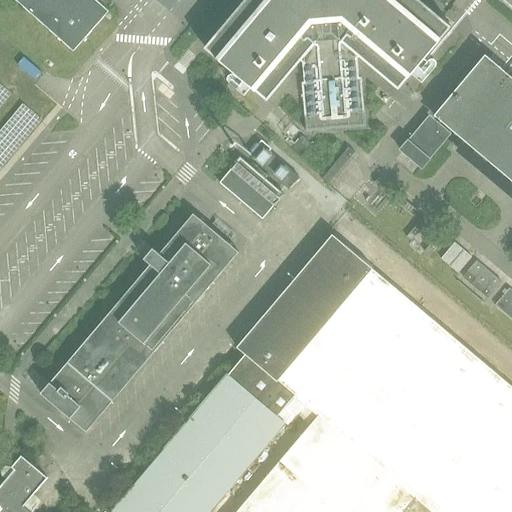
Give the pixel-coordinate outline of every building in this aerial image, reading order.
[(96,0),(16,0),(74,51),(109,11),(96,0)] [(246,0),(243,4),(243,3),(242,4),(243,5),(234,15),(233,15),(233,16),(225,26),(224,26),(224,27),(215,37),(214,37),(204,48),(267,101),(300,61),(303,63),(304,82),(302,82),(306,130),(365,125),(361,77),(358,77),(357,59),(359,56),(399,89),(451,27),(439,17),(438,18),(428,9),(428,8),(427,8),(417,0),(246,0)] [(458,148),(460,150),(511,193),(511,77),(485,55),(460,85),(455,81),(428,113),(430,115),(399,150),(423,169),(452,134),(464,141),(458,148)] [(294,145),(302,152),(309,144),(301,137),(294,145)] [(261,146),(251,158),(262,168),(288,190),(299,177),(273,155),(261,146)] [(241,158),(220,183),(263,219),(284,195),(241,158)] [(194,214),(160,254),(156,251),(147,261),(151,264),(43,395),(87,432),(239,252),(194,214)] [(511,511),(511,386),(373,269),(332,235),(237,347),(246,354),(229,374),(228,373),(110,511),(212,511),(287,424),(278,416),(295,396),(319,415),(236,511),(404,511),(415,498),(432,511),(511,511)] [(472,257),(456,242),(442,258),(459,273),(472,257)] [(477,260),(463,277),(489,298),(503,282),(477,260)] [(495,305),(511,319),(511,289),(510,288),(495,305)] [(48,468),(65,459),(45,424),(28,433),(48,468)] [(14,470),(9,466),(8,465),(7,465),(5,465),(4,465),(3,466),(2,467),(1,468),(0,469),(0,471),(0,472),(1,473),(2,474),(7,479),(6,479),(2,484),(0,484),(0,511),(30,511),(26,508),(24,506),(48,478),(22,455),(11,467),(15,470),(14,470)]
